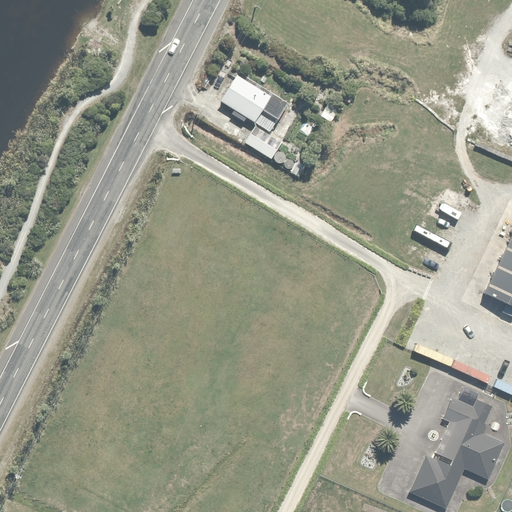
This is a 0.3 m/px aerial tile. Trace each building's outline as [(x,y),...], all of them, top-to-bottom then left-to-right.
[(263,97),(226,77),(212,101),(249,122),(263,97)] [(250,126),(240,141),(265,158),(275,143),(250,126)] [(306,168),(297,163),(290,175),(299,180),(306,168)] [(511,227),(479,294),(511,310),(511,227)] [(508,395),(493,389),(490,397),(505,404),(508,395)] [(438,394),(430,390),(421,410),(430,413),(438,394)] [(478,430),(487,407),(446,391),(435,420),(446,424),(433,458),(422,454),(407,494),(447,510),(462,471),(483,480),(499,438),(478,430)]
